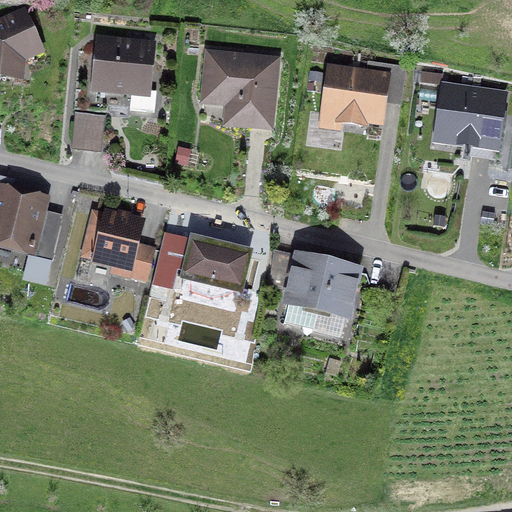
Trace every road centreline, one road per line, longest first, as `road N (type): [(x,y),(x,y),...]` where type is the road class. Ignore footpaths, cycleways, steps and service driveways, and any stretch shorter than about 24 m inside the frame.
road 1 (residential): [(0,159),(511,282)]
road 2 (track): [(0,462),(265,511)]
